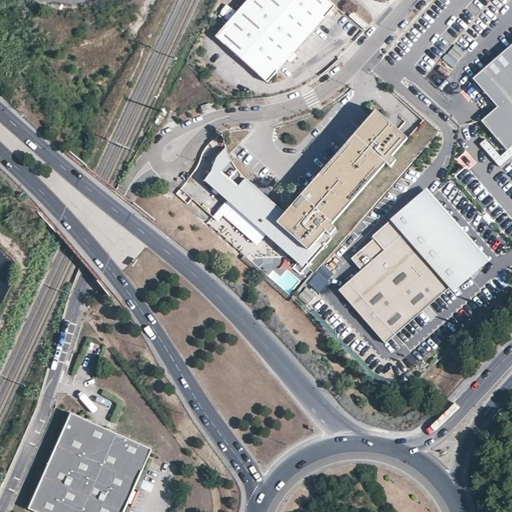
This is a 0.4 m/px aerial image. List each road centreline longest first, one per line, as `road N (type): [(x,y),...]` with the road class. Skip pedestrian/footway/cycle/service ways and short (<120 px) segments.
road 1 (residential): [(0,510),(42,417),(80,291),(137,174),(206,122),(283,109),(324,91),(413,0)]
road 2 (primary): [(366,443),(329,418),(197,272),(0,109)]
road 3 (primary): [(0,151),(125,287),(263,502)]
road 4 (secondary): [(511,353),(437,431),(393,448)]
road 5 (secondary): [(452,497),(463,446),(511,383)]
road 6 (primary): [(366,443),(306,457),(263,502)]
